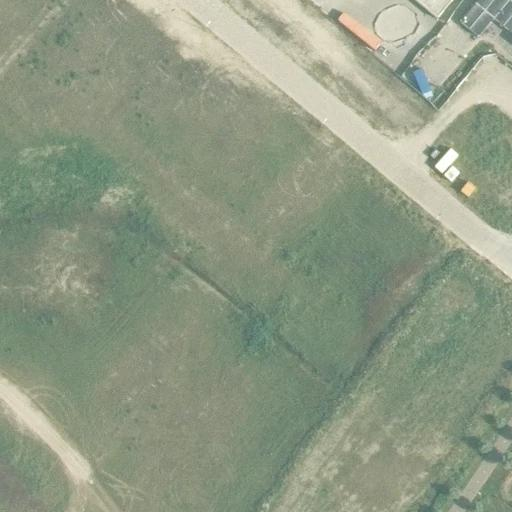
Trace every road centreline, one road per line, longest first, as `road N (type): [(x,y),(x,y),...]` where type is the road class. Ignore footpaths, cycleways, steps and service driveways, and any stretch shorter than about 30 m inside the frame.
road 1 (track): [(478,240),(195,0)]
road 2 (tertiary): [(511,312),(345,511)]
road 3 (tertiary): [(394,511),(511,371)]
road 4 (track): [(400,177),(450,123),(511,86)]
road 5 (residential): [(0,418),(108,511)]
